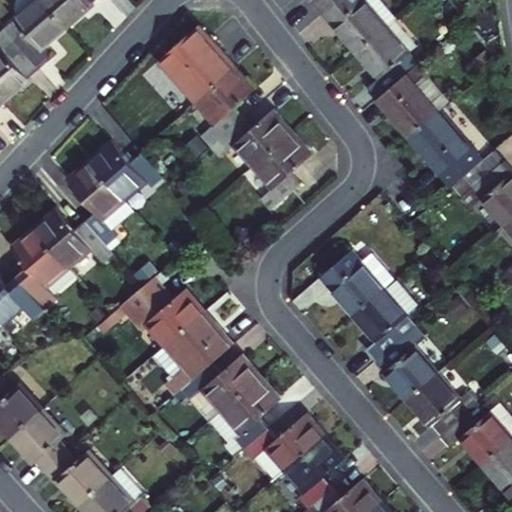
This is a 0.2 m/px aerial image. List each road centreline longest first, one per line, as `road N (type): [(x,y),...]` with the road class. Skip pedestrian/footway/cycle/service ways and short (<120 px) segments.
road 1 (residential): [(245,0),(359,143),(364,160),(351,192),(279,256),(269,285),(273,302),(450,511)]
road 2 (residential): [(0,183),(170,0)]
